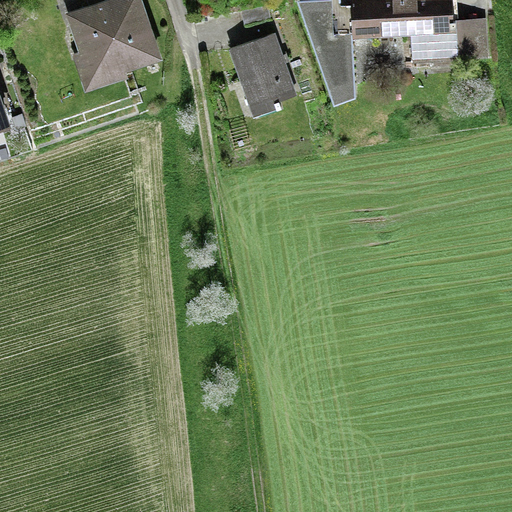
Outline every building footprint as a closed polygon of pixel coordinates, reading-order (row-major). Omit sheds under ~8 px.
[(120,68),(156,56),(137,0),(117,0),(71,16),(84,53),(91,51),(97,68),(118,61),(120,68)] [(367,0),(352,1),(352,4),(354,30),(354,33),(423,30),(425,57),(457,55),(456,20),(451,20),(449,0),(367,0)] [(350,30),(354,30),(352,4),(348,4),(348,1),(301,4),(331,93),(352,84),(350,30)] [(268,6),(242,11),(244,24),(270,19),(268,6)] [(231,48),(251,105),(294,90),(273,33),(231,48)]
